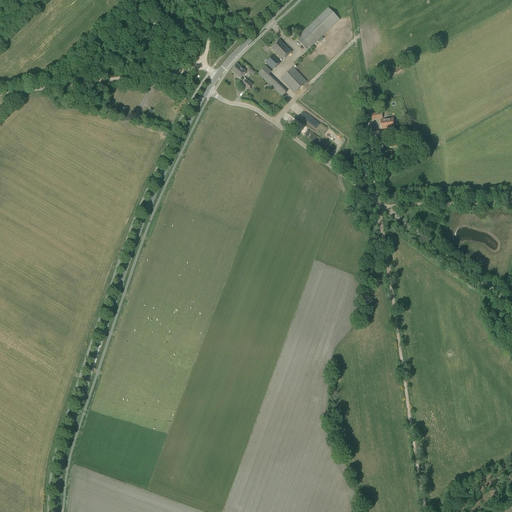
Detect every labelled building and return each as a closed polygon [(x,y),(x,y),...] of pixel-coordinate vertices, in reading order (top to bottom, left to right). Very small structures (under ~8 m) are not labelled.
[(311,48),(340,20),(328,7),(299,35),(301,37),(297,40),(306,49),(309,46),(311,48)] [(283,61),(291,52),(280,40),(271,48),(283,61)] [(274,70),(281,63),(272,54),(265,62),(274,70)] [(240,79),(246,72),(237,64),(231,71),(240,79)] [(272,72),(271,71),(266,66),(258,74),(282,97),(287,92),(269,75),(272,72)] [(295,93),(307,81),(293,67),(281,79),(295,93)] [(248,91),(253,85),(246,80),(242,85),(248,91)] [(381,129),(394,128),(393,119),(380,120),(381,129)] [(379,161),(392,159),(391,151),(378,153),(379,161)]
